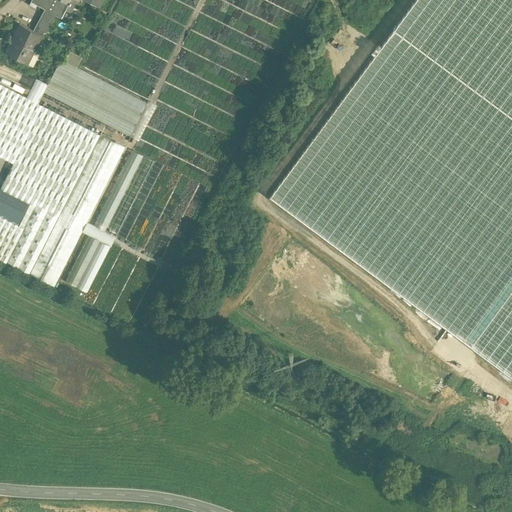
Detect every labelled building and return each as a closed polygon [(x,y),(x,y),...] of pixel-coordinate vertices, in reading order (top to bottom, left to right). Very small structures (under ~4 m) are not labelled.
[(68,4),(61,0),(31,0),(31,1),(45,9),(56,15),(61,18),(66,9),(68,4)] [(78,1),(76,0),(70,0),(68,4),(66,9),(71,12),(78,1)] [(119,0),(96,53),(112,60),(115,60),(115,67),(122,53),(124,73),(130,76),(130,74),(147,82),(149,78),(161,77),(189,16),(188,12),(189,11),(175,5),(181,4),(190,8),(196,8),(199,0),(119,0)] [(222,0),(211,3),(218,24),(258,12),(253,0),(258,0),(297,14),(300,5),(290,2),(285,7),(282,0),(222,0)] [(511,0),(416,0),(394,29),(511,116),(511,0)] [(56,15),(45,9),(35,27),(46,33),(56,15)] [(42,34),(20,23),(15,32),(20,35),(10,54),(28,63),(35,50),(42,34)] [(270,196),(472,346),(511,292),(511,116),(394,29),(270,196)] [(200,42),(196,42),(197,37),(192,37),(192,42),(189,42),(188,54),(193,54),(192,58),(198,59),(200,42)] [(264,70),(268,47),(251,44),(250,47),(248,46),(244,66),(236,64),(236,63),(234,62),(233,68),(241,70),(239,81),(249,83),(247,93),(254,94),(255,87),(258,87),(260,82),(259,82),(262,70),(264,70)] [(35,50),(28,63),(33,66),(40,52),(35,50)] [(147,102),(61,58),(44,92),(130,135),(147,102)] [(40,103),(0,82),(0,155),(10,161),(40,103)] [(202,94),(192,94),(192,103),(193,103),(193,109),(197,109),(197,106),(215,106),(215,98),(216,98),(216,92),(202,92),(202,94)] [(148,101),(130,135),(139,140),(156,105),(148,101)] [(40,103),(10,161),(14,163),(44,105),(40,103)] [(125,146),(44,105),(14,163),(2,185),(31,200),(30,202),(26,210),(32,213),(7,261),(54,285),(82,231),(87,221),(125,146)] [(133,150),(95,224),(116,235),(154,160),(133,150)] [(30,202),(0,187),(0,214),(19,224),(26,210),(30,202)] [(116,235),(87,221),(82,231),(90,234),(111,245),(116,235)] [(90,234),(66,280),(87,291),(111,245),(90,234)] [(137,258),(138,252),(112,249),(111,251),(110,263),(127,266),(128,257),(137,258)] [(511,314),(477,361),(511,387),(511,314)]
